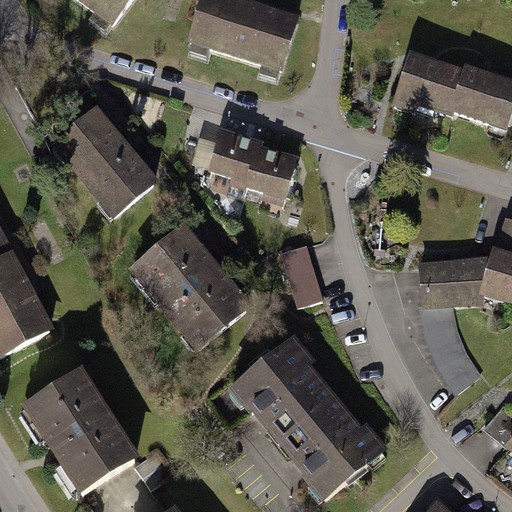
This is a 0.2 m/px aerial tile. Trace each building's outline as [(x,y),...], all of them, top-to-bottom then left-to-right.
[(59,0),(113,38),(140,0),(59,0)] [(207,0),(203,0),(188,52),(283,81),(299,28),(207,0)] [(451,126),(453,121),(466,80),(412,62),(394,113),(415,120),(417,114),(451,126)] [(511,91),(467,76),(466,80),(453,121),(508,140),(511,129),(511,91)] [(19,96),(45,141),(74,125),(48,80),(19,96)] [(57,155),(115,225),(157,190),(99,120),(57,155)] [(260,148),(223,138),(211,181),(248,192),(259,153),(260,148)] [(247,196),(288,207),(300,164),(259,153),(248,192),(247,196)] [(511,227),(506,226),(496,259),(511,263),(511,227)] [(0,276),(18,267),(0,233),(0,276)] [(136,280),(199,357),(250,316),(186,238),(136,280)] [(282,263),(299,320),(324,312),(307,256),(282,263)] [(511,315),(511,263),(496,259),(494,266),(481,306),(511,315)] [(494,266),(419,273),(424,316),(454,313),(480,309),(481,306),(494,266)] [(0,276),(0,368),(2,372),(58,343),(18,267),(0,276)] [(454,313),(424,316),(430,347),(440,376),(457,402),(483,383),(468,363),(457,337),(454,313)] [(231,401),(280,459),(339,409),(290,351),(231,401)] [(24,418),(82,506),(138,470),(81,382),(24,418)] [(383,461),(339,409),(280,459),(324,511),(383,461)]
